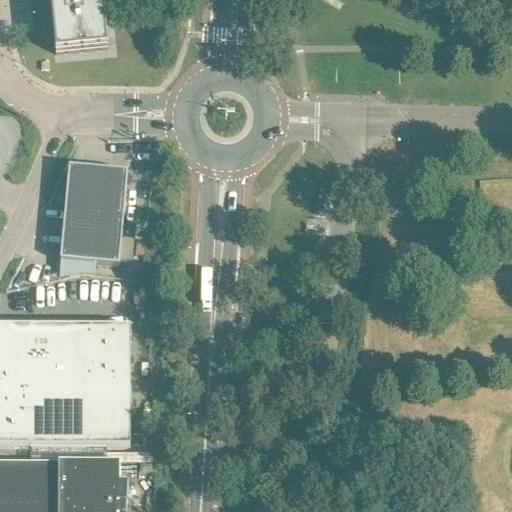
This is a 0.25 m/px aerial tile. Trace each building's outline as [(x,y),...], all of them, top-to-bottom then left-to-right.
[(103,0),(50,0),(56,56),(108,50),(103,0)] [(499,20),(504,0),(479,0),(476,14),(499,20)] [(69,169),(59,282),(82,277),(94,278),(95,266),(119,269),(127,175),(107,173),(69,169)] [(0,449),(130,450),(131,397),(131,330),(5,329),(4,340),(3,344),(0,347),(0,449)] [(127,511),(129,486),(120,486),(120,466),(0,465),(0,511),(127,511)]
